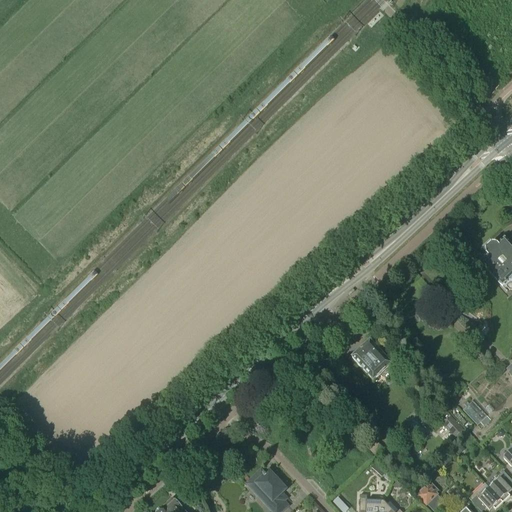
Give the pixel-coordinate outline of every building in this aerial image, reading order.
[(511,348),(511,302),(510,304),(492,285),(497,281),(503,288),(505,286),(509,290),(511,290),(511,247),(505,240),(498,247),(497,246),(492,245),(486,251),(486,256),(487,257),(480,263),(492,277),(484,284),(507,308),(488,326),(482,322),(478,328),(482,331),(505,355),(511,348)] [(359,353),(352,360),(373,383),(391,366),(370,343),(363,350),(363,349),(359,353)] [(462,411),(477,426),(487,417),(473,402),(469,405),(466,403),(464,406),(466,408),(462,411)] [(446,412),(441,417),(445,421),(450,417),(446,412)] [(450,431),(456,438),(463,431),(451,418),(443,425),(449,432),(450,431)] [(458,454),(463,449),(460,446),(454,450),(458,454)] [(510,470),(511,472),(511,448),(509,451),(511,452),(503,460),(511,469),(510,470)] [(443,468),(450,461),(446,456),(438,463),(443,468)] [(387,471),(378,463),(373,468),(382,476),(387,471)] [(272,511),(281,511),(287,507),(278,497),(285,491),(269,473),(266,477),(261,472),(247,485),(272,511)] [(489,489),(503,504),(510,497),(508,495),(511,492),(509,488),(511,484),(511,481),(503,473),(498,477),(500,480),(489,489)] [(495,511),(502,504),(503,504),(489,489),(489,490),(485,485),(474,496),(476,498),(471,503),(479,511),(482,511),(486,509),(489,511),(493,509),(495,511)] [(428,487),(417,497),(426,506),(427,505),(433,511),(442,511),(447,507),(437,496),(428,487)] [(379,511),(384,503),(367,502),(367,497),(360,496),(359,511),(379,511)] [(182,509),(176,502),(166,511),(165,510),(160,510),(158,511),(184,511),(182,509)] [(392,511),(384,503),(379,511),(400,511),(398,511),(392,511)]
